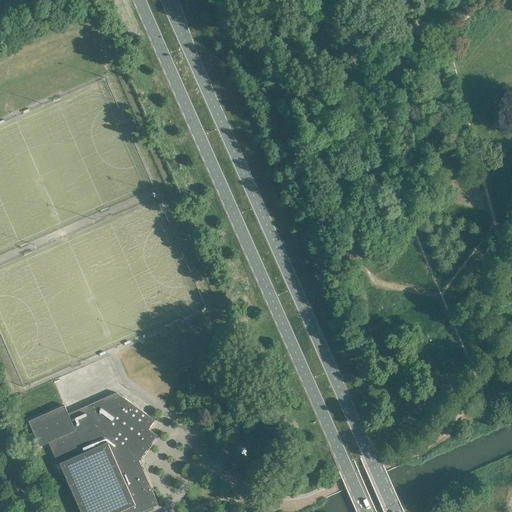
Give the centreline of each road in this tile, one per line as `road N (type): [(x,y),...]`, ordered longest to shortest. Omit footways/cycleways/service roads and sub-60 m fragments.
road 1 (secondary): [(138,0),(365,511)]
road 2 (secondary): [(393,511),(168,0)]
road 3 (unknown): [(234,511),(229,479),(201,467),(184,478),(167,511)]
